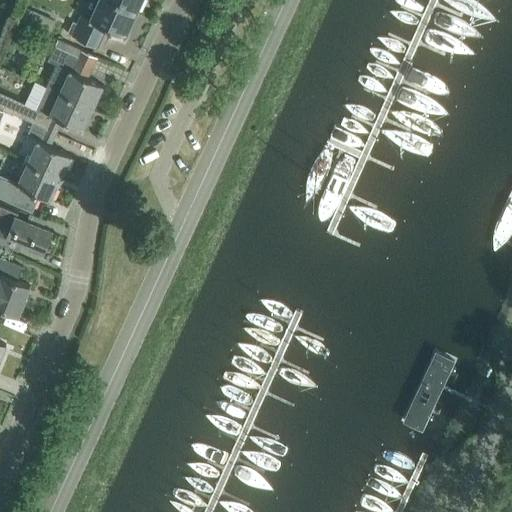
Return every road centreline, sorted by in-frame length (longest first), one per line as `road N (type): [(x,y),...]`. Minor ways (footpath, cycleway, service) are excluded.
road 1 (tertiary): [(50,511),(287,0)]
road 2 (residential): [(0,476),(75,304),(96,188),(182,0)]
road 3 (residential): [(458,511),(511,393)]
